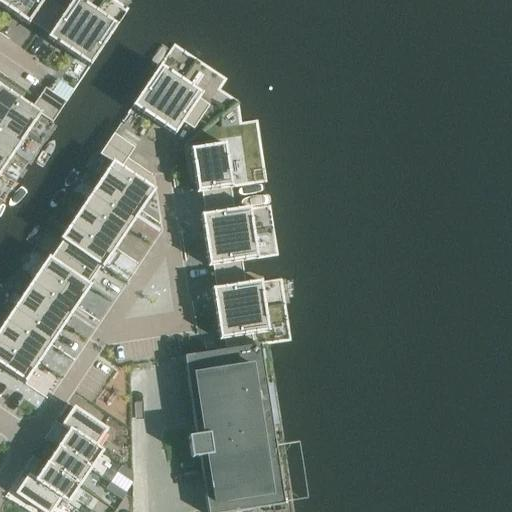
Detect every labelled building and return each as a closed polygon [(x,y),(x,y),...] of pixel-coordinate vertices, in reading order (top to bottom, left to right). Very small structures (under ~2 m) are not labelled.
[(0,0),(0,8),(6,12),(13,0),(0,0)] [(13,0),(6,12),(27,27),(30,23),(39,29),(55,6),(46,0),(13,0)] [(55,6),(39,29),(49,35),(46,39),(67,54),(95,13),(76,0),(72,0),(65,12),(55,6)] [(95,13),(67,54),(89,68),(117,27),(95,13)] [(163,60),(134,103),(156,118),(185,75),(163,60)] [(185,75),(156,118),(178,133),(188,119),(198,126),(215,102),(204,95),(207,90),(185,75)] [(0,87),(0,117),(26,135),(40,115),(52,123),(59,113),(38,99),(31,109),(0,87)] [(38,98),(38,99),(59,113),(66,103),(45,89),(38,98)] [(0,117),(0,144),(14,154),(26,135),(0,117)] [(120,124),(112,135),(134,150),(141,139),(120,124)] [(118,154),(105,173),(149,203),(163,184),(128,160),(134,150),(112,135),(105,145),(118,154)] [(0,144),(0,172),(1,173),(14,154),(0,144)] [(240,153),(189,161),(193,188),(202,186),(203,198),(233,194),(231,182),(244,180),(240,153)] [(105,173),(92,193),(136,223),(149,203),(105,173)] [(92,193),(78,212),(123,243),(136,223),(92,193)] [(205,210),(200,211),(204,237),(255,229),(251,203),(234,205),(233,194),(203,198),(205,210)] [(65,232),(64,234),(66,235),(106,262),(108,264),(109,262),(123,243),(78,212),(65,232)] [(255,229),(204,237),(208,264),(217,262),(219,274),(248,270),(246,258),(260,256),(255,229)] [(52,251),(51,253),(96,283),(97,281),(94,280),(106,262),(66,235),(54,253),(52,251)] [(51,253),(38,273),(82,303),(96,283),(51,253)] [(221,286),(216,287),(220,313),(271,305),(267,279),(250,281),(248,270),(219,274),(221,286)] [(32,281),(24,292),(69,322),(82,303),(38,273),(37,273),(32,281)] [(24,292),(11,312),(56,342),(69,322),(24,292)] [(271,305),(220,313),(224,340),(241,337),(242,345),(271,340),(270,333),(275,332),(271,305)] [(11,312),(0,327),(0,333),(42,362),(56,342),(11,312)] [(0,333),(0,363),(28,383),(42,362),(0,333)] [(260,346),(184,358),(188,383),(194,428),(196,437),(187,438),(191,460),(199,458),(207,511),(240,511),(284,505),(260,346)] [(74,404),(61,422),(69,427),(94,445),(107,427),(74,404)] [(69,427),(57,444),(90,467),(101,450),(94,445),(69,427)] [(57,444),(45,460),(78,484),(90,467),(57,444)] [(45,460),(33,477),(59,495),(66,500),(78,484),(45,460)] [(121,466),(116,473),(132,484),(132,474),(121,466)] [(26,472),(14,490),(44,511),(46,511),(59,495),(33,477),(26,472)] [(109,483),(105,490),(122,501),(126,495),(109,483)]
